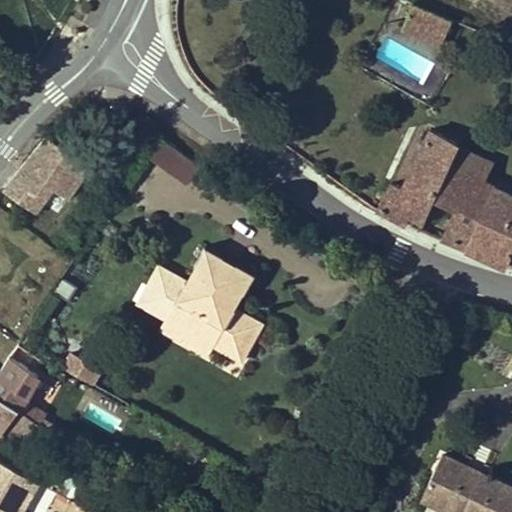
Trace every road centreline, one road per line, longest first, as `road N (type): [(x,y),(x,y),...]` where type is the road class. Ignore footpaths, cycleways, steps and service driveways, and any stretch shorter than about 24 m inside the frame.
road 1 (residential): [(106,38),(249,156),(423,265)]
road 2 (unclassified): [(288,511),(344,431),(423,265)]
road 3 (unknown): [(511,381),(470,390),(436,415),(408,463),(396,511)]
road 4 (tertiary): [(106,38),(0,156)]
